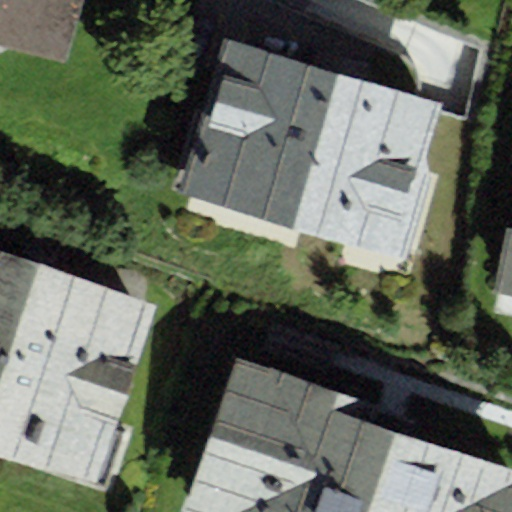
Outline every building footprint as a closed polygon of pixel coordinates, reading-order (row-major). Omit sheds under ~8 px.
[(0,0),(0,42),(64,60),(80,0),(0,0)] [(442,101),(223,35),(175,192),(403,260),(430,174),(421,171),(442,101)] [(511,229),(506,228),(493,295),(511,298),(511,229)] [(153,301),(0,250),(0,452),(92,483),(153,301)] [(379,405),(235,356),(180,511),(511,511),(511,468),(374,420),(379,405)]
